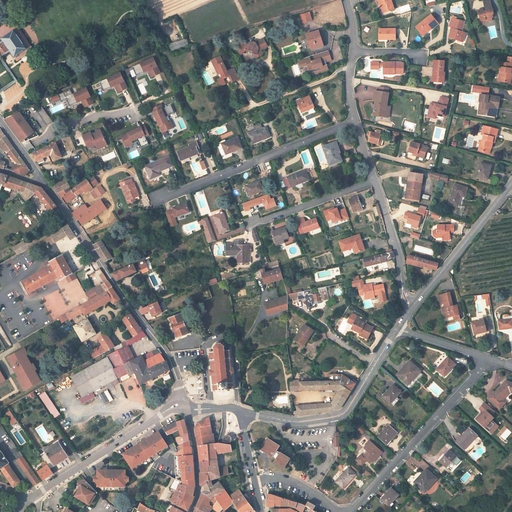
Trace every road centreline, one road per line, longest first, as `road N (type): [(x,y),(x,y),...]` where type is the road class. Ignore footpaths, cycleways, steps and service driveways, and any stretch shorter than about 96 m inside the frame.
road 1 (tertiary): [(184,405),(160,344),(40,178)]
road 2 (residential): [(149,203),(355,122)]
road 3 (tertiary): [(397,328),(343,413),(296,421),(239,411)]
road 4 (residential): [(349,511),(488,360)]
road 5 (tertiary): [(184,405),(35,495)]
road 6 (tertiary): [(511,181),(411,307)]
road 7 (unclassified): [(239,411),(232,343),(223,337),(204,351),(209,408)]
road 8 (residential): [(248,224),(375,182)]
road 9 (unclassified): [(411,307),(375,182)]
road 10 (residential): [(20,150),(92,118),(139,110)]
